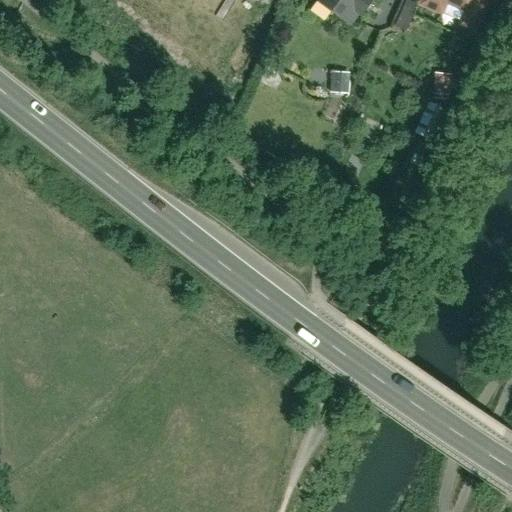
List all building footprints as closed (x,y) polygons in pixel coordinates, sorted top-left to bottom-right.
[(315,0),(313,3),(341,25),(361,0),(315,0)] [(401,29),(413,3),(405,0),(401,0),(390,24),(401,29)] [(415,0),(412,7),(474,32),(486,2),(480,0),(415,0)] [(327,91),(346,92),(346,72),(328,72),(327,91)] [(431,73),(430,94),(446,95),(446,73),(431,73)] [(417,140),(432,146),(445,114),(431,107),(417,140)]
